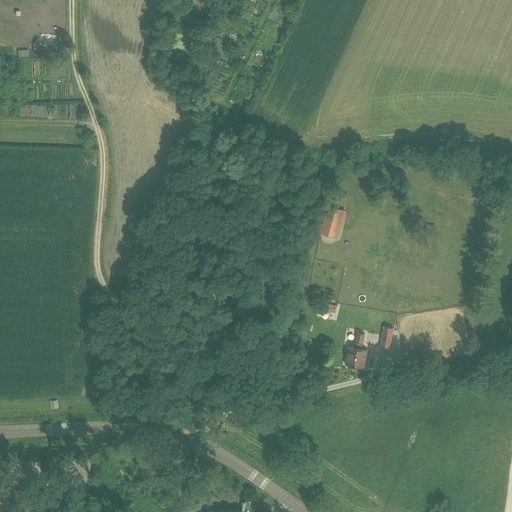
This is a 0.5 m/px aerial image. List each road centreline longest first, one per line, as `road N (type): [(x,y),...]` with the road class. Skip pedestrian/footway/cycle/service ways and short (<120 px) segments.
road 1 (unknown): [(193,409),(511,328)]
road 2 (tertiary): [(304,511),(209,448),(162,432),(0,431)]
road 3 (track): [(75,0),(80,62),(100,135),(101,250),(110,280),(134,301)]
